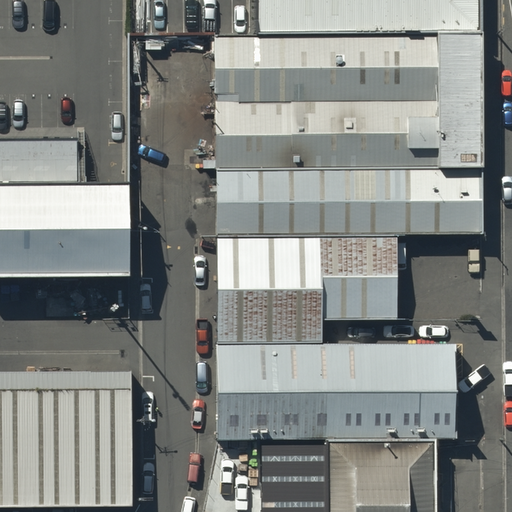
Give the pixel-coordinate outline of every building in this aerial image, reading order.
[(433,27),(478,27),(477,0),(254,0),(255,29),(433,27)] [(211,29),(212,166),(434,164),(433,27),(255,29),(211,29)] [(478,27),(433,27),(434,164),(478,164),(478,27)] [(0,143),(0,187),(79,187),(78,142),(0,143)] [(212,166),(211,221),(393,220),(469,219),(478,164),(434,164),(212,166)] [(0,187),(0,284),(129,283),(129,187),(79,187),(0,187)] [(211,221),(212,320),(322,319),(323,299),(394,298),(393,220),(211,221)] [(322,319),(212,320),(212,421),(447,419),(447,318),(322,319)] [(127,366),(0,366),(0,499),(128,498),(127,366)] [(422,511),(422,419),(317,420),(318,511),(422,511)]
